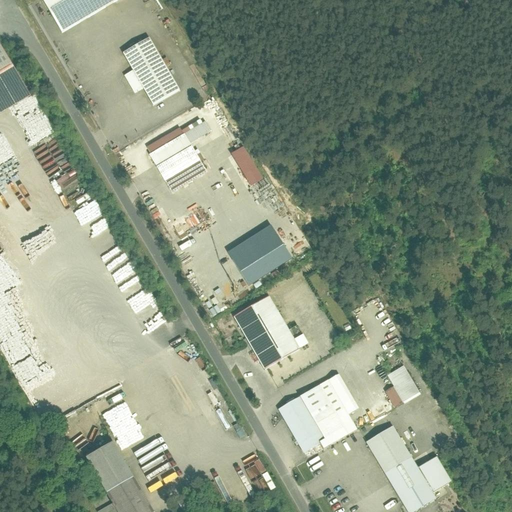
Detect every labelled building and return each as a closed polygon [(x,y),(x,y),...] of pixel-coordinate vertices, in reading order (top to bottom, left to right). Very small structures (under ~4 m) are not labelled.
[(41,0),(62,32),(115,0),(41,0)] [(148,38),(121,54),(132,71),(125,75),(135,92),(142,88),(153,107),(180,91),(148,38)] [(2,47),(0,47),(0,116),(32,98),(2,47)] [(179,128),(147,146),(173,190),(205,172),(189,143),(209,131),(204,122),(183,135),(179,128)] [(245,147),(232,155),(251,186),(263,178),(245,147)] [(110,223),(84,236),(89,246),(115,233),(110,223)] [(290,259),(271,228),(230,253),(249,284),(290,259)] [(269,299),(233,320),(264,372),(299,352),(297,348),(308,342),(296,322),(286,328),(269,299)] [(187,340),(175,345),(177,349),(189,344),(187,340)] [(405,367),(388,376),(403,404),(420,395),(405,367)] [(338,375),(277,409),(303,454),(316,447),(319,450),(354,430),(345,413),(356,407),(338,375)] [(392,428),(367,442),(408,511),(413,511),(434,500),(431,495),(450,484),(435,458),(416,469),(392,428)] [(153,511),(110,442),(85,457),(112,502),(97,511),(153,511)] [(261,454),(230,468),(233,474),(225,477),(229,484),(225,486),(231,498),(237,495),(241,504),(276,488),(261,454)] [(136,466),(138,470),(150,465),(148,461),(136,466)]
